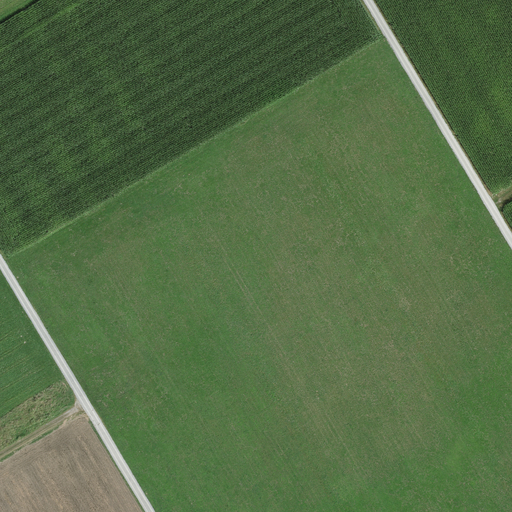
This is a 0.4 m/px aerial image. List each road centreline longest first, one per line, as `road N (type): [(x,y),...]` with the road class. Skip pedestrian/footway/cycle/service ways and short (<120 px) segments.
road 1 (track): [(0,258),(152,511)]
road 2 (track): [(511,232),(373,0)]
